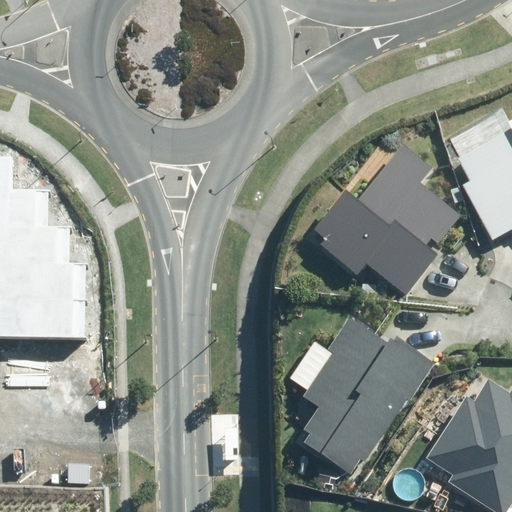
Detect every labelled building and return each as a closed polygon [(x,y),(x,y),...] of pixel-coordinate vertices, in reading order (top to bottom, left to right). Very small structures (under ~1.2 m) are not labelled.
[(463,186),(492,239),(511,228),(511,119),(508,122),(511,129),(458,159),(470,182),(463,186)] [(319,247),(357,276),(367,264),(405,294),(438,253),(426,244),(431,238),(439,244),(462,215),(422,183),(433,168),(401,143),(357,199),(346,190),(314,229),(326,238),(319,247)] [(10,160),(0,159),(0,335),(85,337),(87,261),(70,261),(71,226),(47,225),(48,192),(10,191),(10,160)] [(388,342),(352,317),(328,350),(315,341),(290,377),(309,390),(304,396),(319,407),(304,429),(310,433),(304,442),(355,477),(436,362),(397,335),(394,339),(391,337),(388,342)] [(466,396),(427,456),(455,474),(449,482),(495,511),(505,511),(511,502),(511,390),(511,389),(508,394),(487,381),(474,401),(466,396)] [(224,459),(236,458),(235,427),(223,428),(224,459)]
